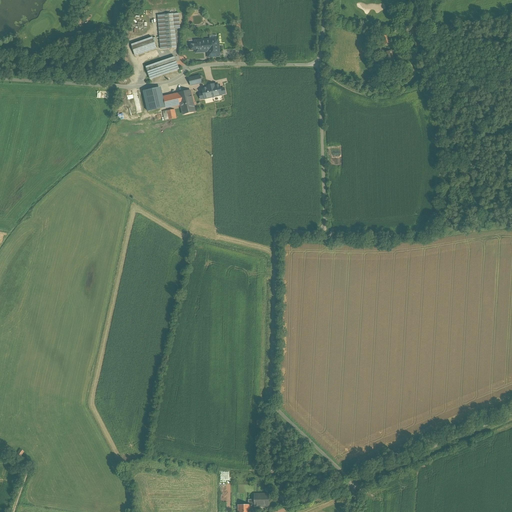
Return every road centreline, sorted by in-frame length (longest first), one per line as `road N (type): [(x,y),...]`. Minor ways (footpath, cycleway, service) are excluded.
road 1 (unclassified): [(352,483),(271,398),(275,242),(281,233),(325,227),(319,65)]
road 2 (unclassified): [(0,79),(134,86),(217,63),(319,65)]
road 3 (unclassified): [(352,483),(511,412)]
